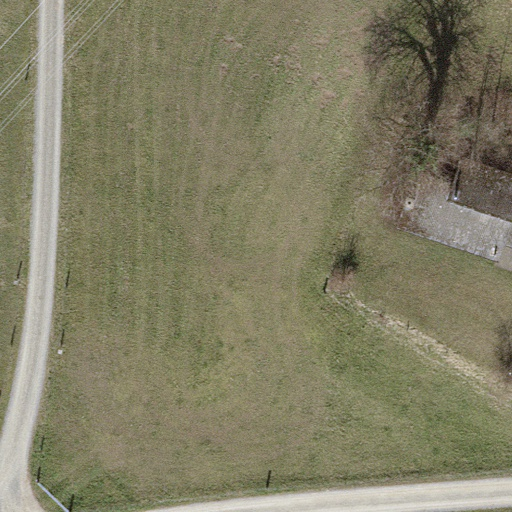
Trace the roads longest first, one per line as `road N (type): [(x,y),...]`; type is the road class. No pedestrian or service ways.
road 1 (track): [(53,0),(48,273),(1,511)]
road 2 (track): [(511,494),(285,511)]
